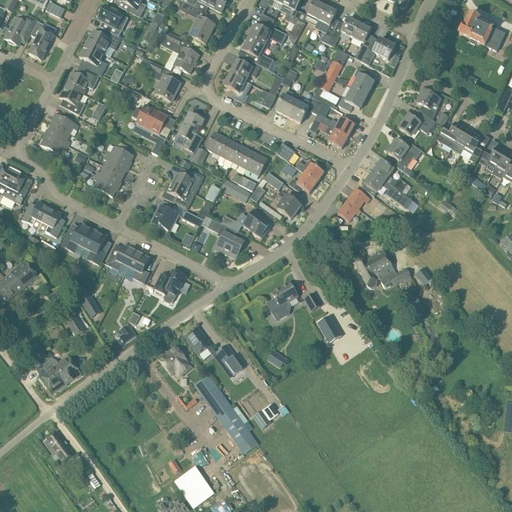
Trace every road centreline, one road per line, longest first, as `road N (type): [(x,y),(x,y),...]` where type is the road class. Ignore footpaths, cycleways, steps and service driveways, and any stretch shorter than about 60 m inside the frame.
road 1 (residential): [(0,451),(224,287)]
road 2 (residential): [(351,169),(209,94),(208,73),(246,0)]
road 3 (residential): [(224,287),(299,237),(351,169)]
road 4 (residential): [(402,69),(457,94),(511,141)]
road 5 (residential): [(117,227),(56,196),(43,171),(14,157)]
road 6 (residential): [(224,287),(117,227)]
